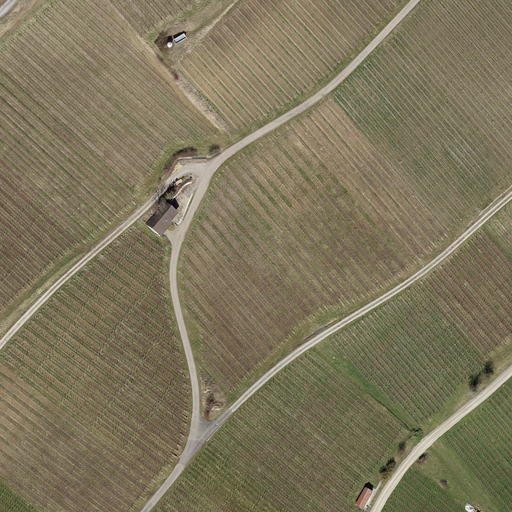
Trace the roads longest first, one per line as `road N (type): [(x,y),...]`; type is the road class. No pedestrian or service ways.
road 1 (track): [(511,196),(422,272),(262,382),(199,442),(145,511)]
road 2 (track): [(210,170),(183,229),(174,279),(199,442)]
road 3 (track): [(210,170),(180,173),(0,347)]
road 4 (track): [(416,0),(335,83),(210,170)]
road 5 (track): [(511,371),(426,443),(377,511)]
